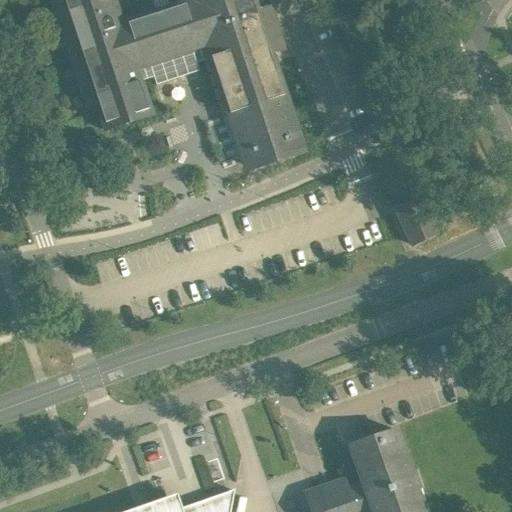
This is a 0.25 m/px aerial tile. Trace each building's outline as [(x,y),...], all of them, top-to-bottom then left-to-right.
[(61,0),(104,131),(152,115),(141,82),(153,78),(156,85),(192,74),(199,71),(196,63),(208,59),(241,158),(249,156),(253,169),(297,154),(293,141),(300,139),(273,54),(285,50),(275,20),(262,24),(254,0),(188,0),(189,1),(168,7),(165,0),(159,0),(152,2),(155,12),(121,23),(113,0),(61,0)] [(404,206),(395,211),(412,246),(436,234),(419,199),(404,206)] [(348,447),(361,483),(347,488),(344,480),(320,488),(306,493),(312,511),(424,511),(417,489),(421,488),(416,473),(411,474),(396,430),(348,447)] [(136,511),(136,509),(127,511),(230,511),(234,490),(181,509),(172,511),(136,511)] [(172,511),(181,509),(177,495),(136,509),(136,511),(172,511)]
